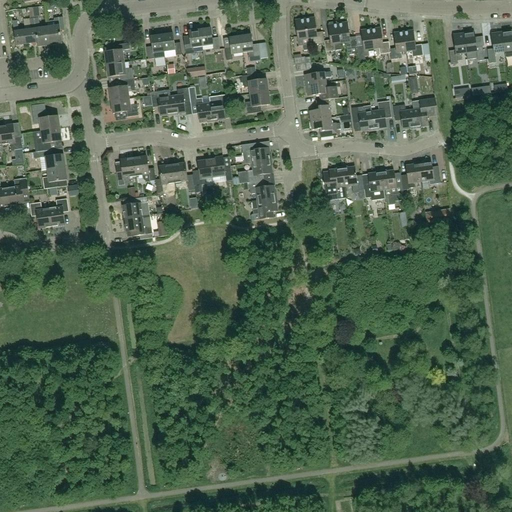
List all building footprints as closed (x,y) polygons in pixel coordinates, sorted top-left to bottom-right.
[(47,27),(48,36),(61,35),(60,30),(64,29),(62,17),(54,18),(55,26),(47,27)] [(36,38),(34,18),(29,19),(31,29),(25,30),(26,45),(37,43),(36,38)] [(36,38),(48,36),(47,27),(39,28),(38,18),(34,18),(36,38)] [(315,19),(305,20),(308,39),(313,39),(314,45),(325,43),(325,42),(323,32),(317,33),(315,19)] [(16,46),(26,45),(25,30),(18,31),(17,20),(12,21),(16,46)] [(304,51),(309,51),(308,39),(305,20),(295,21),(299,47),(303,46),(304,51)] [(359,54),(358,47),(357,37),(350,38),(348,24),(338,25),(341,44),(346,44),(348,56),(359,54)] [(341,44),(338,25),(328,26),(330,41),(325,42),(325,43),(326,53),(342,50),(341,44)] [(204,26),(199,27),(202,47),(213,45),(214,51),(220,50),(219,38),(212,39),(211,29),(204,30),(204,26)] [(184,38),(186,55),(195,53),(194,48),(202,47),(199,27),(196,27),(196,31),(189,32),(190,37),(184,38)] [(391,53),(390,50),(389,43),(383,44),(381,28),(371,30),(374,50),(380,49),(381,55),(391,53)] [(374,50),(371,30),(362,31),(364,46),(358,47),(359,54),(359,58),(360,62),(366,61),(366,57),(370,56),(369,50),(374,50)] [(165,31),(161,32),(164,52),(175,51),(176,56),(182,55),(180,43),(174,44),(173,34),(166,35),(165,31)] [(423,56),(422,45),(416,46),(414,31),(404,32),(407,52),(413,51),(414,58),(415,58),(424,57),(423,56)] [(511,31),(502,33),(505,53),(506,58),(511,57),(511,31)] [(165,58),(164,52),(161,32),(157,32),(158,36),(151,37),(153,47),(146,48),(148,60),(165,58)] [(244,32),(240,33),(243,54),(248,53),(249,58),(261,56),(259,45),(253,45),(252,35),(244,36),(244,32)] [(407,52),(404,32),(394,34),(396,49),(390,50),(391,53),(392,61),(403,59),(402,53),(407,52)] [(243,54),(240,33),(236,33),(236,37),(230,38),(231,48),(225,49),(227,61),(233,60),(232,55),(243,54)] [(475,33),(464,34),(467,54),(468,61),(478,59),(478,62),(485,61),(483,47),(477,48),(475,33)] [(505,53),(502,33),(492,34),(494,50),(488,50),(490,64),(497,63),(495,54),(505,53)] [(467,54),(464,34),(453,36),(455,51),(450,52),(451,66),(458,65),(458,61),(462,61),(461,55),(467,54)] [(62,44),(61,35),(48,36),(50,46),(62,44)] [(48,36),(36,38),(37,43),(38,47),(50,46),(48,36)] [(106,66),(124,63),(123,51),(130,50),(129,44),(116,46),(117,51),(105,53),(106,66)] [(295,65),(296,65),(311,63),(310,57),(306,58),(294,59),(295,65)] [(125,70),(124,63),(106,66),(108,78),(121,76),(121,82),(134,80),(132,69),(125,70)] [(312,70),(311,63),(296,65),(297,72),(312,70)] [(392,83),(407,80),(406,71),(391,75),(392,83)] [(305,76),(306,87),(326,84),(325,78),(331,78),(331,72),(305,76)] [(250,88),(251,95),(268,93),(267,80),(258,81),(258,75),(242,77),(244,89),(250,88)] [(135,92),(134,80),(121,82),(122,88),(110,90),(111,102),(129,99),(128,93),(135,92)] [(321,102),(329,101),(338,99),(337,88),(327,89),(326,84),(306,87),(308,98),(321,96),(321,102)] [(189,89),(191,103),(192,115),(199,114),(200,123),(213,121),(210,104),(204,105),(203,99),(197,100),(195,88),(189,89)] [(170,97),(173,115),(186,113),(185,104),(191,103),(189,89),(177,90),(178,96),(170,97)] [(160,117),(173,115),(170,97),(164,98),(163,94),(161,93),(151,94),(153,109),(159,108),(160,117)] [(268,93),(251,95),(252,103),(246,104),(248,115),(263,113),(262,107),(270,105),(268,93)] [(218,103),(210,104),(213,121),(226,119),(225,110),(231,109),(229,95),(217,97),(218,103)] [(130,106),(129,99),(111,102),(113,114),(126,112),(127,118),(139,116),(137,105),(130,106)] [(414,110),(416,128),(429,126),(428,117),(438,116),(436,99),(420,101),(421,109),(414,110)] [(310,112),(312,121),(332,119),(329,101),(321,102),(316,102),(317,111),(310,112)] [(372,112),(374,130),(387,128),(386,119),(392,118),(390,102),(378,103),(379,111),(372,112)] [(404,130),(416,128),(414,110),(406,111),(405,106),(394,107),(396,121),(402,120),(404,130)] [(374,130),(372,112),(364,113),(363,107),(352,109),(354,123),(360,122),(362,131),(374,130)] [(42,132),(60,129),(58,118),(47,119),(45,111),(33,113),(35,125),(41,125),(42,132)] [(60,126),(72,127),(73,117),(61,116),(60,126)] [(338,124),(332,125),(332,119),(312,121),(313,131),(320,130),(321,138),(340,136),(338,124)] [(1,128),(3,146),(11,145),(12,152),(23,150),(21,137),(15,138),(13,126),(1,128)] [(60,129),(42,132),(43,139),(37,140),(39,153),(51,151),(50,144),(61,142),(60,129)] [(245,165),(253,164),(271,161),(269,149),(263,149),(262,143),(242,146),(245,165)] [(34,160),(40,159),(41,171),(48,170),(48,171),(65,168),(63,155),(55,157),(54,151),(51,151),(39,153),(33,153),(34,160)] [(147,182),(150,182),(155,181),(154,169),(148,170),(146,157),(134,159),(136,177),(143,176),(143,180),(147,182)] [(211,161),(213,178),(225,176),(226,182),(233,181),(231,167),(224,168),(223,159),(221,159),(221,158),(215,159),(216,160),(211,161)] [(123,178),(136,177),(134,159),(121,161),(122,166),(116,167),(119,187),(124,186),(123,178)] [(207,179),(213,178),(211,161),(197,162),(198,171),(193,172),(193,176),(195,187),(202,186),(207,185),(207,179)] [(271,161),(253,164),(254,171),(248,172),(249,184),(264,182),(263,175),(272,174),(271,161)] [(432,163),(420,165),(422,182),(430,181),(431,185),(441,184),(439,167),(432,168),(432,163)] [(172,166),(175,183),(187,182),(189,191),(195,190),(195,187),(193,176),(187,177),(185,164),(172,166)] [(422,182),(420,165),(406,167),(407,175),(402,176),(401,176),(401,179),(403,191),(410,190),(410,188),(415,187),(414,183),(422,182)] [(175,183),(172,166),(159,168),(161,180),(155,181),(157,193),(163,192),(162,185),(175,183)] [(67,181),(65,168),(48,171),(49,178),(43,179),(45,191),(59,188),(58,182),(67,181)] [(359,194),(359,191),(365,191),(364,184),(363,176),(356,177),(355,168),(343,170),(345,187),(352,186),(354,194),(359,194)] [(345,187),(343,170),(330,171),(331,180),(325,181),(328,202),(347,199),(345,187)] [(395,202),(404,201),(403,191),(401,179),(401,176),(402,176),(401,173),(395,174),(394,171),(382,173),(385,199),(385,203),(386,203),(387,204),(388,205),(394,205),(395,203),(395,202)] [(364,184),(365,191),(366,199),(372,198),(372,201),(385,199),(382,173),(369,174),(370,184),(364,184)] [(11,207),(24,205),(22,192),(28,191),(27,180),(15,181),(16,188),(9,189),(11,207)] [(257,194),(258,202),(276,199),(274,186),(265,187),(264,182),(249,184),(248,184),(249,190),(250,190),(251,195),(257,194)] [(11,209),(11,207),(9,189),(2,190),(1,183),(0,183),(0,208),(3,208),(4,210),(11,209)] [(125,220),(149,216),(147,197),(134,199),(135,205),(123,207),(125,220)] [(252,202),(254,221),(269,219),(268,213),(277,211),(276,199),(258,202),(252,202)] [(57,209),(49,210),(52,228),(65,226),(63,213),(69,213),(67,200),(56,202),(57,209)] [(32,218),(38,217),(39,229),(52,228),(49,210),(42,211),(41,204),(30,205),(32,218)] [(450,211),(434,213),(436,223),(451,221),(450,211)] [(140,241),(153,239),(149,216),(125,220),(126,232),(131,232),(132,238),(140,237),(140,241)] [(162,237),(168,236),(166,222),(160,223),(162,237)]
